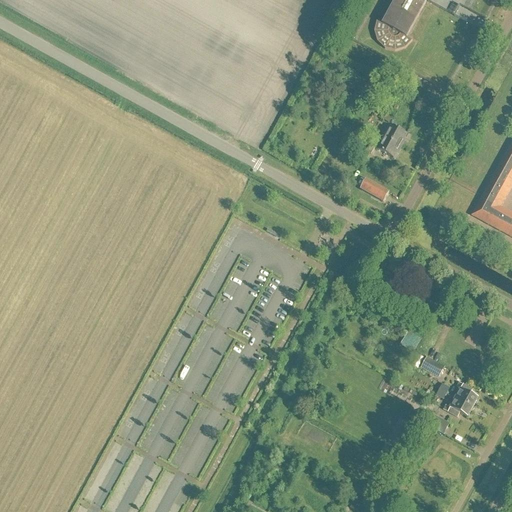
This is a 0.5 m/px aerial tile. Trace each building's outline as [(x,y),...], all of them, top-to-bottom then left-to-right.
[(426,2),(427,0),(396,0),(383,26),(377,23),(375,33),(377,43),(385,50),(395,52),(405,50),(412,42),(406,38),(426,2)] [(404,93),(385,84),(382,89),(401,99),(404,93)] [(388,125),(391,120),(385,117),(382,122),(388,125)] [(383,139),(401,148),(408,136),(405,135),(389,127),(383,139)] [(397,156),(401,148),(383,139),(377,151),(395,161),(397,156)] [(511,143),(472,217),(511,239),(511,214),(501,209),(511,187),(511,143)] [(372,155),(374,149),(369,147),(366,152),(372,155)] [(386,199),(389,195),(366,182),(360,192),(383,204),(386,199)] [(421,340),(408,333),(400,346),(413,354),(421,340)] [(422,368),(440,377),(445,369),(427,359),(422,368)] [(449,389),(442,385),(441,387),(436,384),(430,393),(436,396),(439,391),(446,395),(449,389)] [(455,400),(473,410),(478,400),(471,396),(473,392),(458,384),(456,388),(460,390),(455,400)] [(443,400),(446,395),(439,391),(436,396),(443,400)] [(467,419),(473,410),(455,400),(450,410),(445,407),(442,411),(458,420),(460,415),(467,419)] [(450,425),(426,412),(420,423),(444,436),(450,425)] [(399,432),(394,443),(401,446),(407,436),(399,432)] [(394,450),(387,446),(381,457),(389,461),(394,450)] [(351,511),(352,511),(362,511),(367,503),(356,498),(351,511)]
